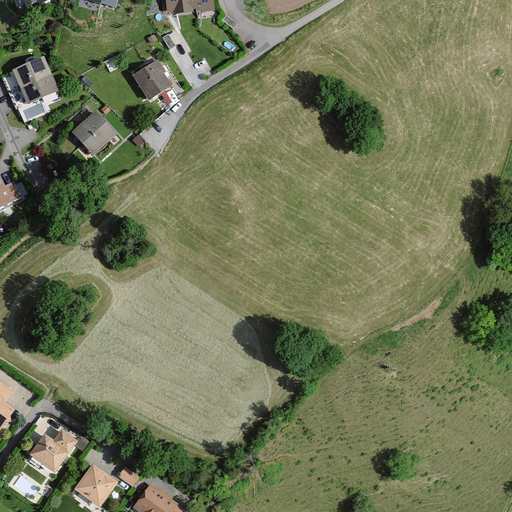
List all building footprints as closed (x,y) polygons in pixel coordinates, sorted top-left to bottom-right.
[(163,0),(166,15),(212,8),(210,0),(163,0)] [(170,48),(182,41),(176,31),(164,37),(170,48)] [(41,56),(9,69),(23,104),(55,91),(41,56)] [(157,61),(132,76),(146,101),(171,87),(157,61)] [(97,110),(68,132),(87,157),(116,135),(97,110)] [(0,182),(0,206),(22,196),(15,181),(2,187),(0,182)] [(14,392),(0,380),(0,423),(12,410),(4,403),(14,392)] [(43,433),(26,455),(51,473),(75,441),(60,429),(52,440),(43,433)] [(90,464),(71,489),(95,507),(114,482),(90,464)] [(137,477),(123,467),(116,476),(131,486),(137,477)] [(181,511),(183,511),(149,483),(131,506),(138,511),(181,511)]
